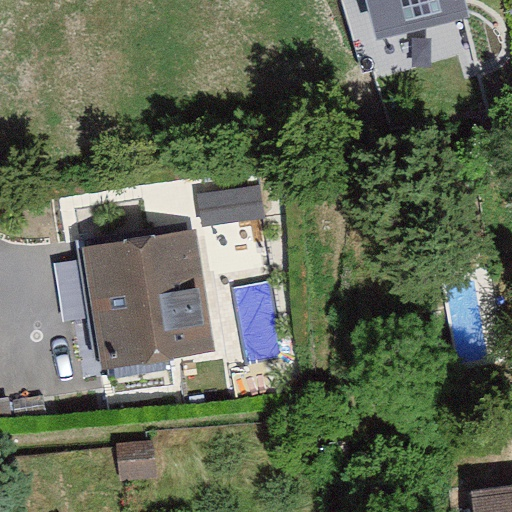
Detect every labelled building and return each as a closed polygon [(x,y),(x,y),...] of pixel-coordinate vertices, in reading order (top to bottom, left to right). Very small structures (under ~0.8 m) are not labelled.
[(457,0),(369,0),(377,33),(461,17),(457,0)] [(261,182),(210,183),(211,218),(262,217),(261,182)] [(199,235),(85,248),(99,367),(212,354),(199,235)] [(153,450),(123,451),(125,487),(155,485),(153,450)] [(511,511),(511,493),(476,498),(477,511),(511,511)]
